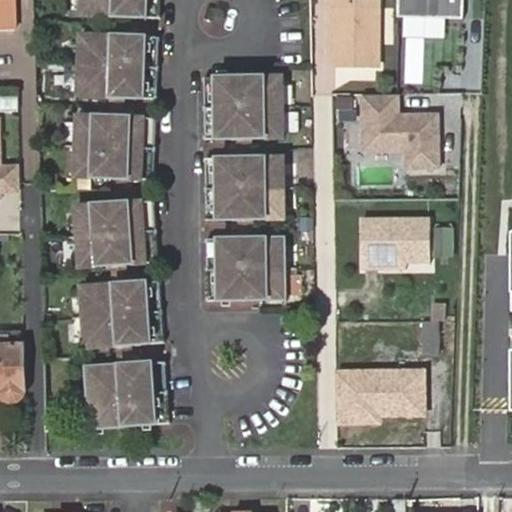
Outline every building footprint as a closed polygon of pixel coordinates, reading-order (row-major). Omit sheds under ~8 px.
[(0,0),(0,31),(14,31),(13,0),(0,0)] [(161,0),(83,0),(83,16),(116,17),(130,17),(161,18),(161,0)] [(344,0),(344,6),(335,5),(335,66),(378,66),(379,0),(344,0)] [(397,0),(398,17),(464,19),(464,0),(397,0)] [(129,38),(130,17),(116,17),(116,38),(129,38)] [(116,38),(83,36),(81,96),(113,97),(126,97),(158,98),(160,40),(129,38),(116,38)] [(241,139),(257,139),(287,138),(287,77),(208,76),(209,140),(241,139)] [(400,95),(364,96),(364,152),(407,151),(407,169),(440,169),(439,115),(400,115),(400,95)] [(0,111),(18,111),(17,97),(0,97),(0,111)] [(126,97),(113,97),(112,117),(126,118),(126,97)] [(112,117),(80,116),(78,177),(156,181),(158,119),(126,118),(112,117)] [(241,160),(257,160),(257,139),(241,139),(241,160)] [(288,159),(257,160),(241,160),(209,160),(210,218),(242,218),(257,219),(288,218),(288,159)] [(0,191),(20,192),(20,184),(19,167),(0,166),(0,191)] [(155,203),(79,208),(83,269),(113,267),(129,266),(159,264),(155,203)] [(257,239),(257,219),(242,218),(242,238),(257,239)] [(363,270),(380,270),(381,264),(407,263),(432,263),(431,220),(363,220),(363,270)] [(454,228),(435,229),(436,255),(454,255),(454,228)] [(290,238),(257,239),(242,238),(210,239),(211,300),(290,299),(290,238)] [(130,285),(129,266),(113,267),(114,287),(130,285)] [(88,347),(119,346),(134,345),(164,343),(161,283),(130,285),(114,287),(84,289),(88,347)] [(430,302),(430,320),(444,320),(444,303),(430,302)] [(438,349),(438,324),(424,323),(425,354),(438,354),(438,349)] [(0,331),(0,345),(22,345),(21,331),(0,331)] [(0,392),(0,393),(2,396),(5,399),(9,401),(13,402),(19,401),(23,397),(24,392),(25,390),(23,345),(22,345),(0,345),(0,392)] [(120,367),(135,366),(134,345),(119,346),(120,367)] [(94,430),(170,426),(166,363),(135,366),(120,367),(90,369),(94,430)] [(422,372),(361,373),(363,408),(423,407),(422,372)] [(46,415),(46,431),(64,431),(64,415),(46,415)] [(406,511),(407,499),(390,499),(390,511),(406,511)]
